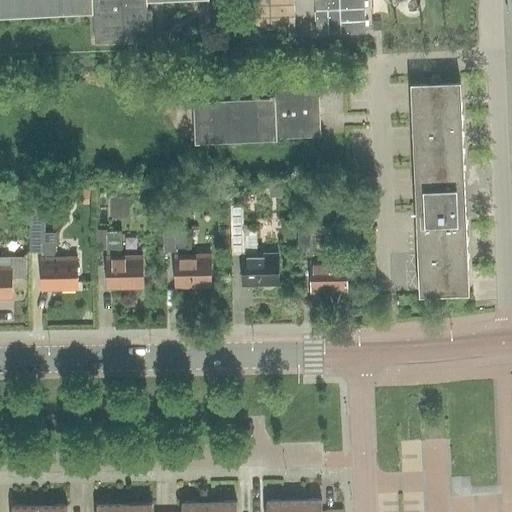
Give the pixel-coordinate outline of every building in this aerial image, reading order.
[(6,67),(0,66),(0,149),(99,147),(97,95),(64,96),(63,65),(62,53),(127,51),(130,54),(134,57),(138,58),(142,59),(146,59),(151,59),(155,57),(158,55),(162,52),(164,48),(166,44),(167,40),(167,35),(166,31),(164,26),(162,23),(158,20),(152,20),(152,10),(147,10),(146,0),(0,0),(0,20),(4,21),(6,67)] [(247,0),(250,32),(298,30),(296,0),(247,0)] [(364,32),(362,0),(314,0),(317,34),(364,32)] [(223,31),(223,34),(223,43),(242,42),(242,33),(242,30),(223,31)] [(278,137),(321,136),(319,87),(275,89),(275,79),(198,82),(198,98),(194,98),(195,141),(278,138),(278,137)] [(470,284),(460,80),(411,83),(420,286),(470,284)] [(282,193),(282,179),(270,180),(270,194),(282,193)] [(24,185),(17,185),(2,185),(2,198),(24,197),(24,185)] [(90,202),(90,186),(68,185),(68,202),(90,202)] [(231,205),(232,245),(232,254),(243,254),(243,285),(279,284),(278,253),(257,253),(257,228),(243,228),(243,204),(231,205)] [(43,251),(43,258),(42,258),(42,289),(78,288),(78,257),(54,258),(54,249),(56,249),(56,232),(45,232),(45,208),(29,208),(30,252),(43,251)] [(325,260),(325,241),(333,241),(333,225),(312,225),(312,215),(298,215),(299,255),(311,254),(312,291),(348,291),(347,259),(325,260)] [(285,238),(297,237),(297,221),(285,222),(285,238)] [(143,256),(119,256),(119,248),(121,248),(121,231),(107,231),(107,228),(95,229),(96,249),(107,249),(108,287),(144,287),(143,256)] [(211,254),(191,255),(190,229),(164,230),(164,251),(175,251),(176,286),(211,285),(211,254)] [(0,297),(13,297),(12,277),(26,276),(26,256),(0,256),(0,297)] [(322,511),(322,499),(294,500),(294,511),(322,511)] [(294,511),(294,500),(267,500),(267,511),(294,511)] [(209,511),(210,501),(182,502),(182,511),(209,511)] [(237,511),(237,501),(210,501),(209,511),(237,511)] [(124,511),(125,503),(97,504),(97,511),(124,511)] [(152,511),(152,503),(125,503),(124,511),(152,511)]
